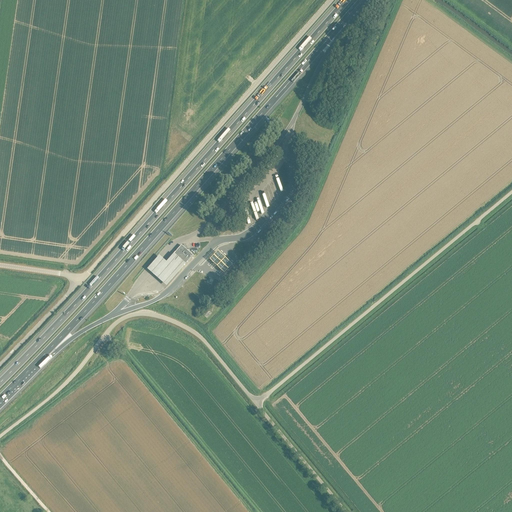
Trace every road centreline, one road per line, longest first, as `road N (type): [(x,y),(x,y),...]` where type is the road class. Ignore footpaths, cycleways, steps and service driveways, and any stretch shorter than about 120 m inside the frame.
road 1 (motorway): [(346,0),(0,381)]
road 2 (motorway): [(45,352),(339,25)]
road 3 (tertiary): [(79,279),(331,0)]
road 4 (unclassified): [(255,402),(511,193)]
road 5 (unclassified): [(255,402),(210,349),(163,317),(133,315),(105,338)]
road 6 (unclassified): [(0,435),(58,392),(105,338)]
road 7 (unclassified): [(344,511),(255,402)]
